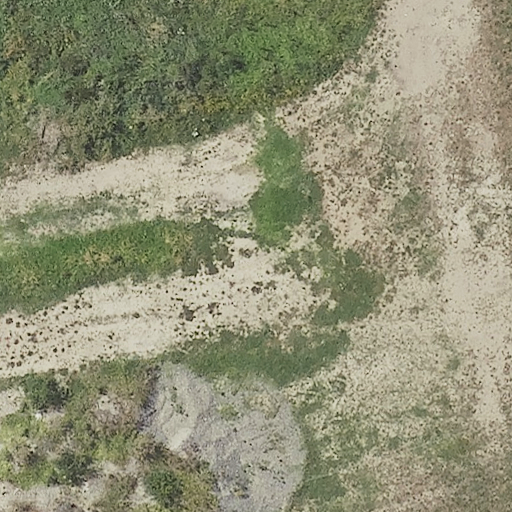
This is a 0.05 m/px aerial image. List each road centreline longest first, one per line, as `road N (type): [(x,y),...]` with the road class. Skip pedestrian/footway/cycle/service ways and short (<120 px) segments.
road 1 (unknown): [(0,273),(510,125)]
road 2 (unknown): [(473,0),(510,125)]
